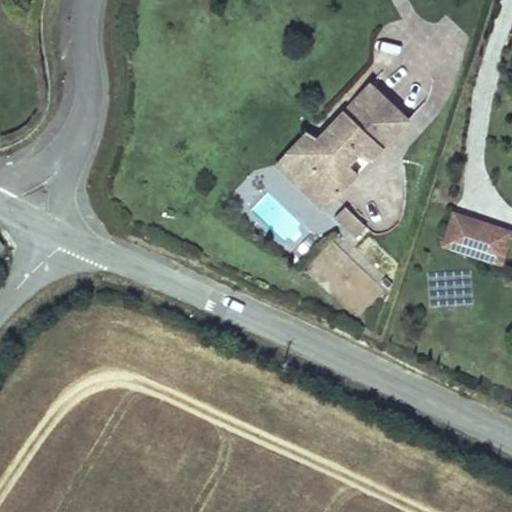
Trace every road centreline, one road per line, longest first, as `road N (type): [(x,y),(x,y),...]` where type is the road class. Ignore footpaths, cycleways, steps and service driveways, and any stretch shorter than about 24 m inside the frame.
road 1 (unclassified): [(511,438),(64,235)]
road 2 (residential): [(80,0),(85,120),(66,159)]
